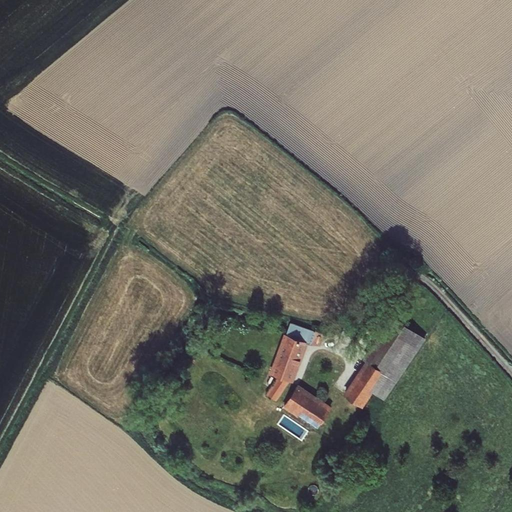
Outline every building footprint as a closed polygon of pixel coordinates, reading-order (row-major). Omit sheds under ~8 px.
[(392,319),(363,359),(368,361),(384,370),(370,389),(382,397),(423,341),(392,319)] [(286,334),(285,337),(295,344),(310,345),(311,343),(286,334)] [(276,383),(264,401),(274,407),(287,387),(300,352),(307,355),(310,345),(295,344),(285,337),(269,381),(276,383)] [(384,370),(368,361),(346,393),(360,403),(370,389),(384,370)] [(330,411),(296,391),(283,413),(317,434),(330,411)] [(350,440),(358,427),(330,411),(317,434),(345,450),(350,440)] [(361,447),(370,434),(358,427),(350,440),(361,447)]
